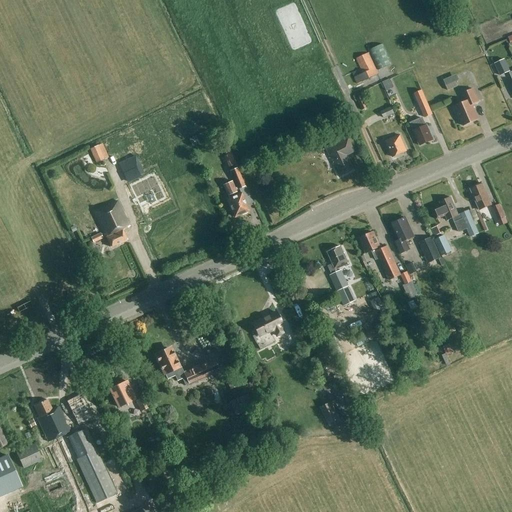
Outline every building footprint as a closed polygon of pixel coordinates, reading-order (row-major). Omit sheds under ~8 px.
[(354,49),(357,55),(369,50),(367,45),(354,49)] [(390,65),(381,46),(370,51),(378,71),(390,65)] [(357,58),(364,73),(354,78),(357,84),(378,74),(368,53),(357,58)] [(504,60),(495,64),(500,76),(510,71),(504,60)] [(443,81),(448,92),(457,88),(455,83),(459,81),(456,75),(443,81)] [(386,92),(393,89),(389,81),(382,84),(386,92)] [(473,89),(461,94),(465,102),(453,107),(459,120),(460,119),(463,126),(478,120),(472,105),(479,102),(473,89)] [(432,114),(426,100),(422,91),(414,94),(425,118),(432,114)] [(357,100),(362,111),(367,108),(362,98),(357,100)] [(381,113),(384,119),(394,115),(391,108),(381,113)] [(411,123),(414,131),(413,131),(420,146),(433,140),(427,125),(425,126),(422,118),(411,123)] [(393,157),(406,151),(399,134),(385,141),(393,157)] [(192,147),(199,143),(195,136),(188,140),(192,147)] [(341,175),(353,169),(347,156),(355,151),(348,136),(325,147),(335,168),(337,166),(341,175)] [(108,159),(102,145),(89,151),(95,164),(108,159)] [(118,165),(128,185),(140,179),(139,176),(144,174),(135,157),(118,165)] [(95,172),(106,174),(107,167),(97,165),(95,172)] [(245,188),(237,169),(229,172),(237,191),(245,188)] [(234,217),(248,211),(241,194),(238,195),(231,181),(222,184),(229,199),(227,200),(234,217)] [(492,206),(483,184),(470,189),(480,211),(492,206)] [(479,233),(469,210),(458,215),(451,197),(440,202),(440,204),(437,206),(437,207),(432,210),(437,220),(445,216),(448,220),(452,218),(459,232),(467,229),(470,237),(479,233)] [(111,247),(127,240),(122,230),(129,226),(118,202),(94,212),(111,247)] [(505,218),(500,205),(492,208),(497,222),(505,218)] [(405,218),(391,224),(398,240),(394,242),(399,255),(411,250),(406,241),(414,237),(405,218)] [(378,259),(388,282),(400,276),(387,246),(381,249),(373,232),(360,238),(363,246),(361,246),(365,255),(374,251),(375,252),(372,253),(375,261),(378,259)] [(91,239),(93,244),(103,240),(100,234),(91,239)] [(452,252),(444,236),(434,241),(441,257),(452,252)] [(441,258),(432,237),(419,243),(428,264),(441,258)] [(340,246),(327,252),(332,264),(327,266),(331,274),(329,274),(343,305),(354,300),(340,269),(336,271),(335,268),(348,263),(340,246)] [(403,287),(409,301),(418,296),(407,273),(400,276),(405,286),(403,287)] [(350,287),(358,303),(376,295),(369,282),(364,284),(363,281),(350,287)] [(376,313),(384,308),(379,297),(370,301),(376,313)] [(282,324),(276,312),(253,324),(259,336),(267,332),(267,333),(273,330),(276,336),(283,332),(280,325),(282,324)] [(184,385),(203,377),(218,369),(213,358),(183,373),(180,367),(179,368),(171,349),(165,352),(164,351),(155,355),(164,375),(165,374),(167,379),(174,376),(176,380),(181,378),(184,385)] [(226,381),(230,390),(237,388),(233,378),(226,381)] [(127,381),(109,389),(118,407),(135,399),(133,394),(127,381)] [(330,384),(323,387),(330,401),(336,398),(330,384)] [(93,420),(81,395),(67,402),(79,427),(93,420)] [(229,403),(235,417),(250,410),(244,396),(229,403)] [(143,397),(136,400),(141,411),(148,408),(143,397)] [(47,400),(34,406),(38,416),(36,417),(48,441),(69,431),(58,408),(52,410),(47,400)] [(331,403),(320,408),(329,424),(340,418),(331,403)] [(86,429),(44,449),(54,471),(76,460),(97,504),(117,494),(86,429)] [(16,453),(24,470),(42,461),(35,445),(16,453)] [(7,454),(0,457),(0,494),(21,485),(7,454)] [(68,511),(56,480),(42,485),(52,511),(68,511)]
